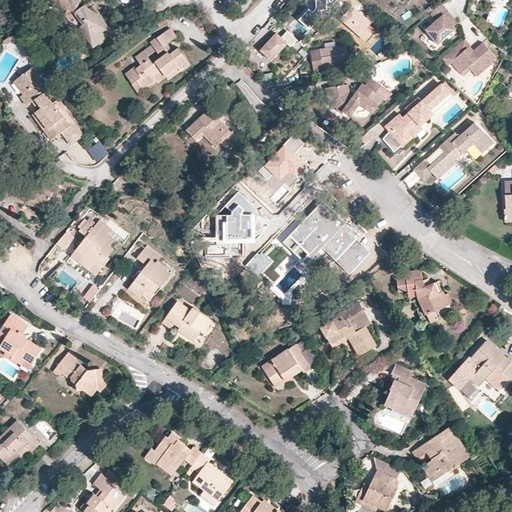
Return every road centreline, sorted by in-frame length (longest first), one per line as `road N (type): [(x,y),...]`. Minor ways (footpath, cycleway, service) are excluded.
road 1 (residential): [(0,249),(57,318),(163,382)]
road 2 (residential): [(104,180),(241,39)]
road 3 (residential): [(266,442),(329,402),(339,406),(359,445),(306,481)]
road 4 (residential): [(20,511),(163,382)]
road 5 (residential): [(456,255),(348,159)]
